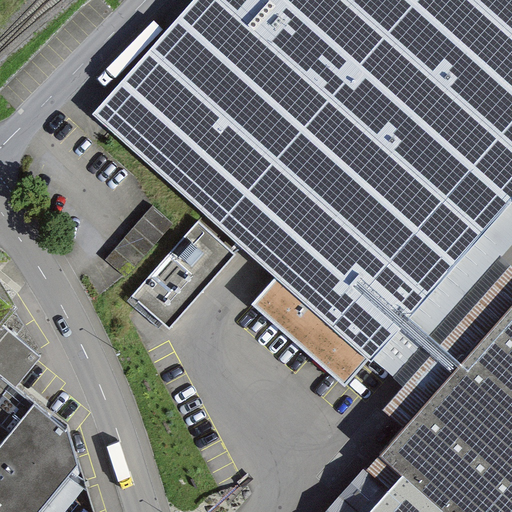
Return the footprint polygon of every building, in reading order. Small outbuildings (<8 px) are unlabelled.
[(511,0),(200,0),(97,119),(268,274),(251,303),(339,384),(506,200),(511,205),(511,0)] [(152,203),(109,259),(133,277),(175,221),(152,203)] [(171,327),(221,272),(206,258),(223,239),(201,218),(133,293),(171,327)] [(12,295),(0,285),(0,310),(3,307),(12,295)] [(511,511),(511,294),(375,451),(402,471),(364,511),(511,511)] [(53,350),(3,307),(0,310),(0,440),(36,399),(21,386),(53,350)] [(68,425),(36,399),(0,440),(0,511),(36,511),(77,463),(68,425)]
